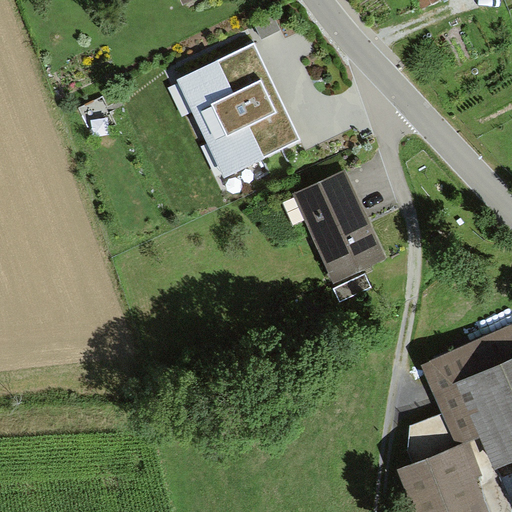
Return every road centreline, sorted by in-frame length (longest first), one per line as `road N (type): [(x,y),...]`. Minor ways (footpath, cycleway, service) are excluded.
road 1 (tertiary): [(511,214),(315,0)]
road 2 (track): [(411,225),(413,288),(379,511)]
